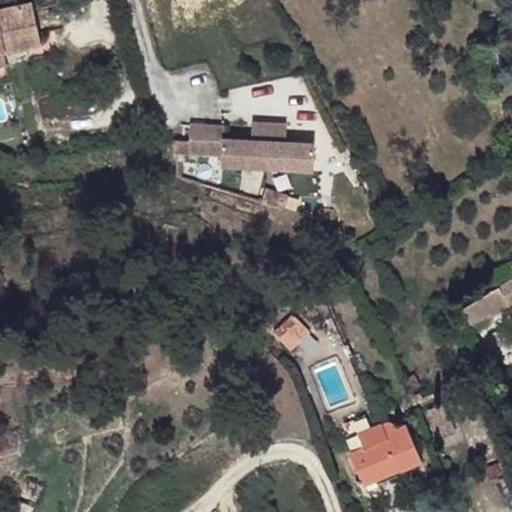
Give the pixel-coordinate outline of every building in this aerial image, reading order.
[(18,50),(15,41),(40,35),(32,3),(0,9),(0,54),(5,53),(18,50)] [(500,29),(500,18),(489,18),(489,29),(500,29)] [(42,45),(40,35),(15,41),(18,50),(42,45)] [(287,141),(287,123),(253,122),(252,139),(287,141)] [(314,171),(315,142),(287,141),(252,139),(225,138),(225,125),(190,123),(189,154),(222,155),(221,167),(314,171)] [(286,208),(290,195),(267,189),(263,201),(286,208)] [(511,306),(511,305),(511,278),(461,310),(471,328),(510,304),(511,306)] [(291,351),(310,332),(294,314),(274,334),(291,351)] [(420,380),(413,373),(404,380),(411,388),(420,380)] [(456,434),(444,403),(428,409),(439,440),(456,434)] [(423,461),(406,424),(396,428),(394,423),(392,421),(391,420),(390,420),(388,420),(359,433),(364,447),(351,453),(364,484),(401,469),(401,470),(423,461)]
